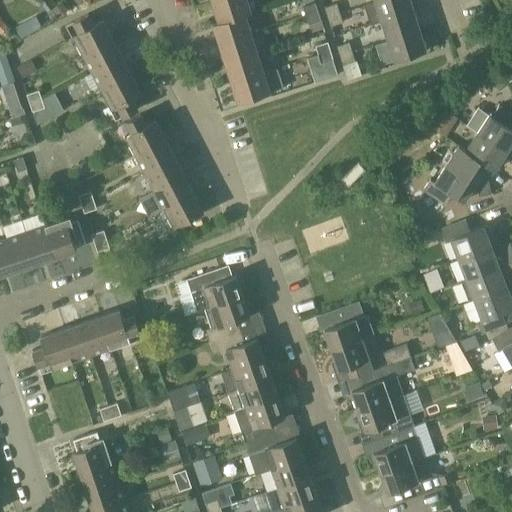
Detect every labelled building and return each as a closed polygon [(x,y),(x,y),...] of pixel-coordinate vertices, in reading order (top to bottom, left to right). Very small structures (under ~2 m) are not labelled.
[(245,13),(245,14),(251,12),(246,0),(220,0),(213,2),(219,21),(245,13)] [(370,24),(382,21),(414,10),(410,0),(377,0),(375,1),(364,4),(370,24)] [(303,6),(306,16),(319,12),(316,2),(303,6)] [(328,16),(340,12),(337,3),(325,7),(328,16)] [(388,40),(420,30),(414,10),(382,21),(388,40)] [(319,12),(306,16),(312,35),(325,31),(319,12)] [(340,12),(328,16),(331,26),(343,21),(340,12)] [(82,54),(112,38),(102,19),(93,24),(88,13),(65,25),(72,37),(73,36),(82,54)] [(219,43),(251,33),(245,14),(245,13),(219,21),(213,23),(219,43)] [(420,30),(388,40),(394,60),(426,50),(420,30)] [(225,63),(257,52),(251,33),(219,43),(225,63)] [(92,72),(122,56),(112,38),(82,54),(92,72)] [(318,53),(331,49),(328,40),(315,44),(318,53)] [(340,55),(352,51),(349,42),(337,46),(340,55)] [(318,53),(321,63),(333,59),(334,59),(331,49),(318,53)] [(0,84),(9,117),(22,113),(4,50),(0,51),(0,84)] [(352,51),(340,55),(343,64),(355,60),(352,51)] [(232,82),(263,72),(257,52),(225,63),(232,82)] [(101,90),(131,74),(122,56),(92,72),(101,90)] [(333,59),(321,63),(310,67),(315,82),(338,75),(333,59)] [(263,72),(232,82),(238,102),(270,92),(263,72)] [(131,74),(101,90),(111,108),(109,108),(115,120),(138,108),(132,98),(141,93),(131,74)] [(45,107),(39,89),(26,94),(32,111),(45,107)] [(511,113),(500,106),(493,116),(490,114),(478,132),(507,152),(511,150),(511,143),(511,142),(511,113)] [(442,135),(456,117),(446,109),(432,127),(442,135)] [(135,154),(165,138),(155,120),(146,124),(140,114),(118,125),(124,137),(126,136),(135,154)] [(487,164),(487,165),(494,170),(501,159),(509,158),(510,164),(511,163),(511,150),(507,152),(478,132),(466,150),(487,164)] [(145,172),(174,156),(165,138),(135,154),(145,172)] [(459,145),(447,164),(475,182),(477,183),(478,189),(479,195),(491,193),(488,181),(482,182),(481,174),(487,165),(487,164),(466,150),(459,145)] [(27,168),(23,156),(14,159),(18,171),(27,168)] [(154,190),(184,174),(174,156),(145,172),(154,190)] [(358,162),(341,179),(348,187),(365,170),(358,162)] [(475,182),(447,164),(435,181),(430,178),(423,189),(445,204),(452,194),(463,201),(470,191),(478,189),(477,183),(475,182)] [(163,208),(193,193),(184,174),(154,190),(163,208)] [(81,203),(94,199),(91,190),(78,194),(81,203)] [(193,193),(163,208),(173,227),(203,211),(193,193)] [(94,199),(81,203),(84,212),(97,208),(94,199)] [(45,225),(56,257),(76,250),(75,246),(86,242),(78,219),(71,221),(71,220),(66,221),(65,218),(45,225)] [(459,259),(491,246),(487,235),(490,228),(484,225),(470,230),(466,219),(441,229),(446,241),(451,239),(459,259)] [(45,225),(26,231),(37,263),(56,257),(45,225)] [(94,242),(107,238),(104,229),(91,233),(94,242)] [(7,238),(17,270),(37,263),(26,231),(7,238)] [(7,238),(0,240),(0,275),(17,270),(7,238)] [(107,238),(94,242),(97,251),(110,247),(107,238)] [(491,246),(459,259),(467,279),(500,266),(506,268),(511,271),(511,269),(511,244),(510,244),(503,260),(495,257),(491,246)] [(424,270),(429,290),(444,286),(438,266),(424,270)] [(500,266),(467,279),(474,299),(507,287),(502,276),(506,268),(500,266)] [(205,308),(242,295),(235,275),(223,279),(219,268),(188,279),(199,310),(205,308)] [(507,287),(474,299),(482,319),(477,321),(481,333),(506,323),(502,312),(511,308),(511,297),(507,287)] [(242,295),(205,308),(212,327),(205,329),(210,341),(241,330),(237,319),(249,315),(242,295)] [(324,329),(331,349),(374,334),(368,318),(364,317),(359,301),(325,313),(330,327),(324,329)] [(99,316),(110,348),(129,342),(130,343),(142,339),(134,315),(123,319),(119,309),(99,316)] [(440,310),(425,317),(439,346),(454,338),(440,310)] [(110,348),(99,316),(80,323),(91,355),(110,348)] [(91,355),(80,323),(61,329),(71,361),(91,355)] [(511,361),(511,326),(492,338),(499,349),(503,347),(511,361)] [(71,361),(61,329),(41,336),(44,346),(32,350),(41,373),(53,369),(52,368),(71,361)] [(241,330),(210,341),(214,352),(226,348),(232,368),(264,357),(257,337),(245,342),(241,330)] [(356,363),(360,374),(410,357),(406,345),(381,354),(374,334),(331,349),(338,369),(356,363)] [(475,334),(460,341),(464,351),(479,345),(475,334)] [(264,357),(232,368),(227,370),(229,375),(227,379),(229,385),(233,387),(234,389),(271,376),(264,357)] [(410,357),(360,374),(364,385),(352,390),(359,410),(402,395),(395,375),(414,369),(410,357)] [(234,411),(277,396),(271,376),(234,389),(227,391),(234,411)] [(173,410),(186,405),(196,402),(189,383),(166,390),(173,410)] [(378,425),(382,437),(413,426),(402,395),(359,410),(366,430),(378,425)] [(245,442),(276,431),(272,420),(284,416),(277,396),(234,411),(245,442)] [(108,406),(112,418),(121,415),(117,403),(108,406)] [(186,405),(173,410),(180,429),(192,425),(186,405)] [(112,418),(108,406),(88,412),(93,424),(112,418)] [(181,430),(186,444),(210,434),(205,420),(181,430)] [(373,452),(380,472),(424,457),(413,426),(382,437),(386,448),(373,452)] [(73,451),(79,471),(111,461),(105,441),(102,442),(100,437),(99,438),(97,431),(73,439),(77,450),(73,451)] [(271,468),(303,457),(296,437),(280,443),(276,431),(245,442),(256,473),(271,468)] [(163,443),(166,452),(178,447),(175,439),(163,443)] [(194,458),(198,483),(221,479),(216,454),(194,458)] [(278,487),(310,476),(303,457),(271,468),(278,487)] [(424,457),(380,472),(387,492),(400,488),(404,499),(442,486),(438,474),(429,472),(424,457)] [(79,471),(86,491),(118,480),(111,461),(79,471)] [(176,481),(188,477),(185,469),(173,473),(176,481)] [(438,475),(441,483),(453,479),(450,471),(438,475)] [(285,506),(316,496),(310,476),(278,487),(285,506)] [(188,477),(176,481),(179,490),(191,486),(188,477)] [(86,491),(92,510),(124,499),(118,480),(86,491)] [(321,511),(316,496),(285,506),(272,510),(272,511),(321,511)] [(209,511),(221,507),(218,498),(206,503),(209,511)] [(93,511),(128,511),(124,499),(92,510),(93,511)]
